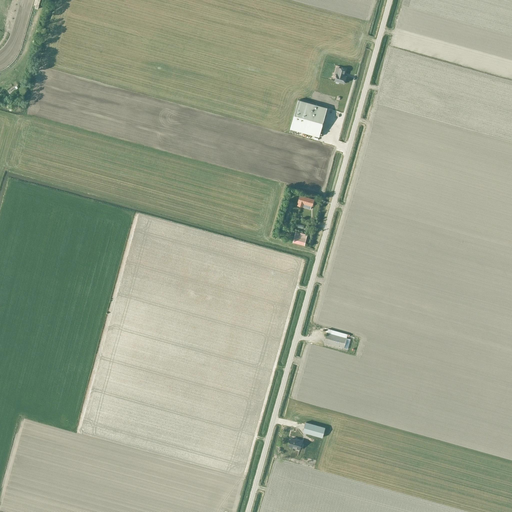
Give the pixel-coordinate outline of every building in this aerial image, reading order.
[(337,73),(335,81),(336,81),(336,82),(336,83),(338,83),(339,83),(339,82),(344,84),(346,76),(344,75),(346,69),(339,68),(337,74),(337,73)] [(327,108),(298,100),(290,129),(319,137),(327,108)] [(314,199),(305,197),(305,196),(300,195),(297,206),(303,208),(303,207),(311,209),(311,206),(312,206),(314,199)] [(307,234),(296,231),(293,243),(305,246),(307,234)] [(344,348),(347,338),(327,333),(324,343),(344,348)] [(322,437),(325,427),(306,422),(303,432),(322,437)] [(300,449),(302,441),(298,440),(291,438),(289,446),(300,449)]
